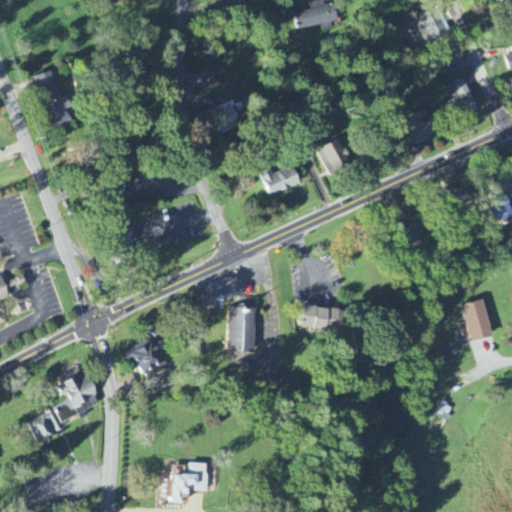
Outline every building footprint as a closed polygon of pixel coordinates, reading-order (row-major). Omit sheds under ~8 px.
[(337,26),(334,6),(324,7),(323,2),(309,4),(310,10),(294,13),(297,31),(320,27),(320,28),(337,26)] [(416,17),(425,42),(448,34),(440,9),(416,17)] [(445,49),(450,64),(463,60),(458,44),(445,49)] [(57,71),(36,78),(53,133),(72,127),(66,111),(71,109),(67,98),(61,100),(59,92),(63,90),(57,71)] [(444,89),(450,103),(445,105),(450,120),(476,110),(465,81),(444,89)] [(244,112),(241,102),(214,109),(220,133),(241,128),(237,114),(244,112)] [(412,143),(440,135),(434,116),(406,124),(412,143)] [(330,179),(353,170),(342,141),(319,150),(330,179)] [(261,173),(269,197),(301,187),(295,169),(274,176),(272,169),(261,173)] [(125,182),(110,181),(108,199),(123,201),(125,182)] [(463,184),(437,197),(446,214),(471,201),(463,184)] [(493,225),(511,217),(511,215),(505,197),(485,204),(493,225)] [(422,239),(416,224),(402,230),(408,245),(422,239)] [(134,232),(124,229),(117,248),(128,252),(134,232)] [(0,327),(7,325),(0,303),(8,301),(5,291),(26,285),(24,278),(3,284),(0,277),(0,276),(0,327)] [(462,307),(471,344),(492,339),(483,302),(462,307)] [(300,329),(345,336),(348,313),(301,306),(299,320),(302,321),(300,329)] [(228,354),(254,355),(255,310),(229,310),(228,354)] [(167,369),(151,339),(124,354),(130,366),(135,363),(145,380),(167,369)] [(28,423),(39,446),(64,433),(61,425),(100,406),(80,367),(55,379),(67,404),(28,423)] [(207,494),(207,465),(188,466),(188,477),(172,478),(173,505),(183,505),(183,494),(207,494)]
